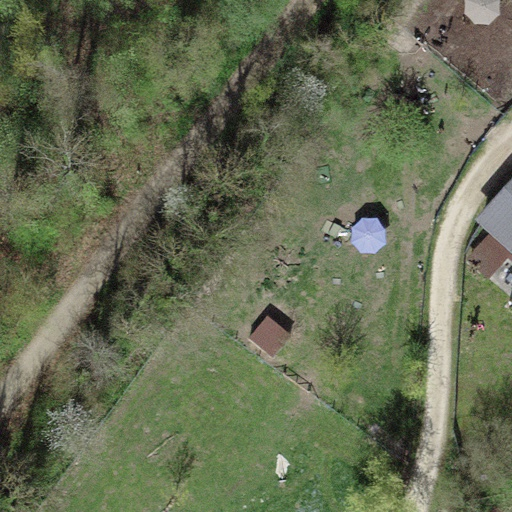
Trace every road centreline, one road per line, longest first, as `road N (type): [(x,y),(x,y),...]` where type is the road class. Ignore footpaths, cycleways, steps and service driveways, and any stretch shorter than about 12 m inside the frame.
road 1 (track): [(0,390),(304,0)]
road 2 (track): [(413,511),(437,397),(449,239),(468,195),(511,134)]
